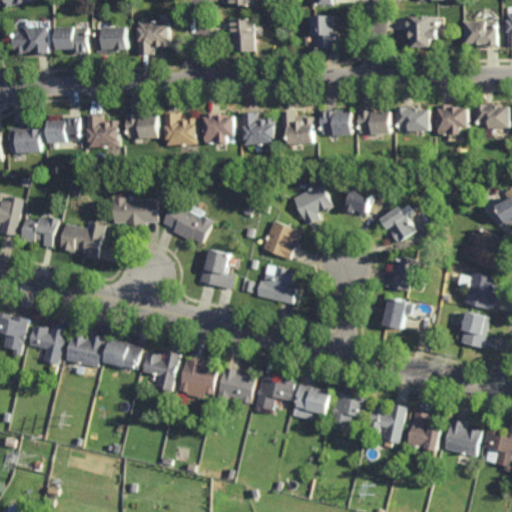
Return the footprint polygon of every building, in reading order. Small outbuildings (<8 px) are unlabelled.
[(337,30),(341,30),(341,46),(316,46),(316,32),(314,32),(314,12),(326,11),(337,12),(337,30)] [(432,14),(439,14),(439,19),(441,19),(441,22),(439,22),(439,27),(440,27),(440,36),(433,36),(433,45),(414,45),(414,37),(413,37),(413,30),(410,30),(410,15),(414,15),(414,14),(432,14)] [(257,29),(258,29),(258,49),(236,49),(236,32),(233,32),(233,17),(257,17),(257,29)] [(172,46),(163,46),(163,44),(160,44),(160,46),(156,46),(157,53),(141,53),(140,20),(141,20),(172,19),(172,20),(172,46)] [(489,20),(499,20),(499,46),(485,46),(485,43),(476,43),(476,42),(467,42),(467,20),(489,20)] [(55,50),(53,50),(53,52),(40,52),(40,48),(34,48),(34,50),(20,50),(20,27),(31,27),(31,24),(55,24),(55,50)] [(81,26),(94,26),(94,51),(79,51),(79,49),(72,49),(72,46),(63,46),(62,24),(81,24),(81,26)] [(130,45),(131,45),(131,47),(120,47),(120,51),(101,51),(101,30),(99,30),(99,26),(108,26),(108,24),(130,24),(130,45)] [(453,104),(462,104),(462,106),(471,106),(471,126),(463,126),(463,132),(454,132),(454,133),(449,133),(449,132),(446,132),(446,134),(440,134),(440,103),(453,103),(453,104)] [(503,105),(511,105),(511,126),(490,126),(490,127),(480,127),(479,104),(489,103),(489,104),(495,104),(495,103),(503,103),(503,105)] [(416,107),(416,106),(425,106),(425,107),(434,107),(434,129),(412,129),(412,130),(401,130),(401,106),(410,106),(410,107),(416,107)] [(377,109),(395,109),(396,132),(376,132),(376,131),(362,131),(362,107),(377,107),(377,109)] [(345,110),(356,110),(356,132),(338,132),(324,132),(323,108),(345,108),(345,110)] [(298,113),(307,113),(307,115),(317,115),(317,142),(291,142),(291,125),(283,125),(283,109),(298,109),(298,113)] [(220,111),(220,113),(229,113),(238,113),(238,134),(230,134),(230,140),(222,140),(222,142),(208,142),(208,135),(207,135),(207,111),(214,110),(220,111)] [(261,116),(277,116),(277,123),(278,123),(278,143),(246,143),(246,125),(245,125),(245,110),(261,110),(261,116)] [(182,116),(198,116),(198,123),(199,123),(200,143),(168,143),(168,125),(167,125),(167,111),(182,111),(182,116)] [(111,119),(111,120),(113,120),(113,119),(121,118),(122,145),(92,146),(91,113),(107,112),(107,119),(111,119)] [(142,113),(161,113),(161,135),(135,135),(135,136),(129,136),(129,112),(142,112),(142,113)] [(54,140),(54,118),(71,118),(71,115),(86,115),(86,134),(85,134),(85,139),(73,139),(73,140),(54,140)] [(35,127),(48,127),(48,150),(23,150),(23,149),(15,149),(15,126),(35,126),(35,127)] [(30,185),(23,184),(25,175),(32,176),(30,185)] [(327,210),(327,209),(319,212),(322,217),(309,224),(295,197),(325,182),(336,206),(327,210)] [(81,195),(74,193),(75,187),(83,189),(81,195)] [(371,215),(352,209),(353,205),(351,205),(356,187),(377,193),(371,215)] [(19,234),(4,231),(6,221),(4,220),(2,226),(0,225),(0,204),(3,205),(5,198),(12,200),(13,194),(28,198),(19,234)] [(130,198),(160,198),(160,221),(149,221),(149,223),(127,223),(127,221),(116,221),(116,200),(115,200),(115,196),(130,196),(130,198)] [(511,222),(510,224),(499,205),(511,197),(511,222)] [(192,210),(195,204),(208,210),(205,215),(216,220),(204,243),(194,237),(192,239),(175,230),(176,228),(164,222),(175,201),(192,210)] [(270,211),(263,210),(264,202),(271,203),(270,211)] [(401,242),(401,241),(394,230),(393,231),(384,218),(403,205),(419,230),(401,242)] [(252,216),(244,214),(246,208),(253,210),(252,216)] [(63,218),(62,223),(61,223),(56,246),(48,244),(49,240),(39,238),(38,241),(25,238),(29,217),(43,220),(43,217),(53,219),(54,216),(63,218)] [(298,229),(299,228),(304,230),(300,241),(295,239),(294,243),(297,245),(292,259),(287,257),(287,256),(265,247),(276,219),(298,229)] [(103,259),(86,255),(88,249),(79,247),(78,251),(65,248),(70,223),(92,227),(94,220),(110,224),(103,259)] [(253,236),(247,235),(249,227),(255,228),(253,236)] [(498,271),(491,267),(468,256),(482,227),(509,239),(501,256),(505,257),(498,271)] [(234,288),(202,280),(210,247),(233,252),(229,272),(238,274),(234,288)] [(428,261),(426,268),(419,267),(415,285),(413,285),(412,289),(395,285),(398,270),(396,269),(399,257),(407,259),(408,255),(421,258),(421,259),(428,261)] [(292,269),(292,268),(298,269),(296,280),(297,280),(296,284),(290,283),(289,286),(298,288),(295,302),(259,295),(262,280),(266,280),(268,272),(276,274),(278,266),(292,269)] [(497,286),(496,286),(494,294),(499,295),(495,310),(490,308),(490,307),(466,301),(474,270),(499,276),(497,286)] [(412,301),(412,302),(417,303),(415,313),(410,312),(406,328),(387,324),(387,323),(385,323),(391,297),(393,297),(412,301)] [(485,347),(463,341),(466,329),(464,329),(469,310),(493,316),(485,347)] [(17,319),(18,315),(33,318),(24,355),(17,353),(18,348),(8,346),(11,333),(0,330),(0,311),(15,314),(14,318),(17,319)] [(62,363),(48,360),(51,348),(33,344),(38,325),(49,327),(50,326),(52,326),(51,332),(54,333),(56,323),(71,327),(62,363)] [(93,338),(94,334),(109,337),(102,367),(70,359),(76,334),(76,333),(81,334),(81,336),(93,338)] [(140,368),(126,365),(126,366),(121,365),(121,367),(117,366),(114,365),(115,363),(108,362),(113,342),(111,342),(112,338),(145,346),(140,368)] [(174,390),(159,387),(162,375),(145,371),(149,357),(147,356),(148,351),(159,353),(159,352),(164,353),(162,359),(165,360),(167,350),(182,354),(174,390)] [(202,360),(203,359),(210,361),(209,364),(221,367),(216,393),(206,391),(207,388),(191,385),(190,392),(181,390),(182,383),(183,383),(187,361),(187,357),(202,360)] [(248,373),(248,372),(260,375),(260,376),(259,376),(253,399),(254,399),(254,403),(242,400),(243,398),(231,395),(230,398),(218,395),(219,391),(221,391),(226,369),(225,369),(226,366),(241,369),(240,371),(248,373)] [(281,382),(282,376),(297,380),(293,400),(278,396),(275,409),(265,406),(264,411),(256,410),(264,374),(279,377),(278,381),(281,382)] [(160,384),(158,391),(146,387),(148,380),(160,384)] [(329,414),(314,410),(312,421),(294,417),(301,383),(335,390),(329,414)] [(357,399),(358,395),(373,398),(368,418),(364,417),(364,416),(353,414),(350,426),(340,424),(339,428),(331,426),(340,391),(355,394),(354,398),(357,399)] [(400,442),(386,438),(388,426),(372,422),(375,408),(373,408),(375,403),(390,406),(389,411),(392,412),(394,402),(409,405),(400,442)] [(429,419),(428,425),(429,425),(444,429),(439,450),(427,448),(427,447),(409,443),(416,410),(431,413),(429,419)] [(475,429),(475,428),(484,430),(478,455),(446,447),(451,425),(451,424),(452,417),(467,421),(466,427),(475,429)] [(506,435),(507,431),(511,432),(511,469),(506,469),(507,464),(497,462),(500,449),(485,446),(489,427),(505,431),(503,435),(506,435)] [(62,495),(52,494),(53,487),(64,488),(62,495)]
